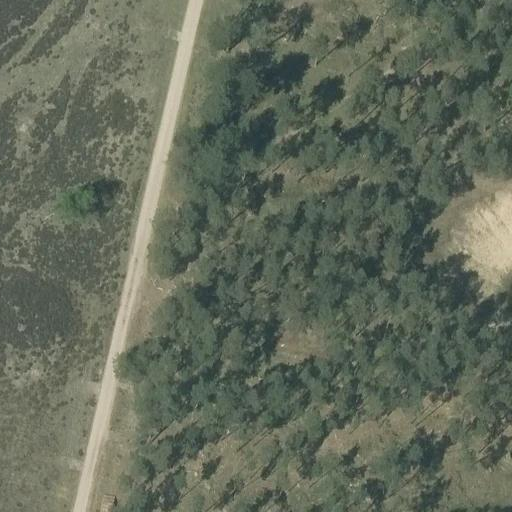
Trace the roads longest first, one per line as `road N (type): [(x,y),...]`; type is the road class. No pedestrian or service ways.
road 1 (unknown): [(136,242),(494,0)]
road 2 (track): [(77,511),(136,242)]
road 3 (track): [(136,242),(192,0)]
